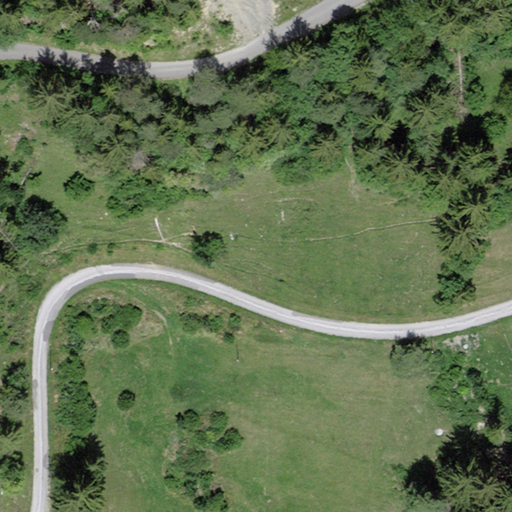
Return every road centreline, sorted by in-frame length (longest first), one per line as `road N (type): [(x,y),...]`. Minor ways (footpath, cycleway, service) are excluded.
road 1 (track): [(511,310),(422,333),(344,333),(181,281),(106,275),(81,282),(59,295),(46,323),(42,511)]
road 2 (track): [(352,0),(250,56),(195,73),(0,56)]
